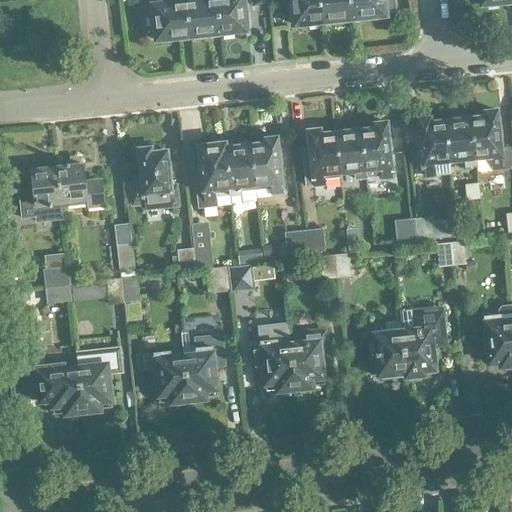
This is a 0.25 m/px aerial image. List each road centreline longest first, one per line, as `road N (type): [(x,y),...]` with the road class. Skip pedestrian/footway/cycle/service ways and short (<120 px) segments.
road 1 (residential): [(0,506),(511,445)]
road 2 (residential): [(105,95),(436,59)]
